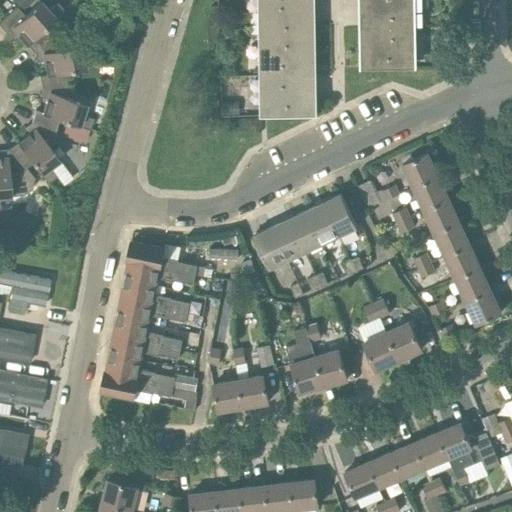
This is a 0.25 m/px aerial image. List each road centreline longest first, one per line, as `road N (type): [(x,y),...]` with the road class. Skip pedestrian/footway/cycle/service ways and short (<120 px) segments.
road 1 (residential): [(68,430),(157,446),(303,431),(403,399),(511,343)]
road 2 (residential): [(114,199),(162,211),(217,211),(483,91)]
road 3 (residential): [(68,430),(114,199)]
road 4 (residential): [(114,199),(172,0)]
road 5 (residential): [(511,217),(478,140),(483,91)]
